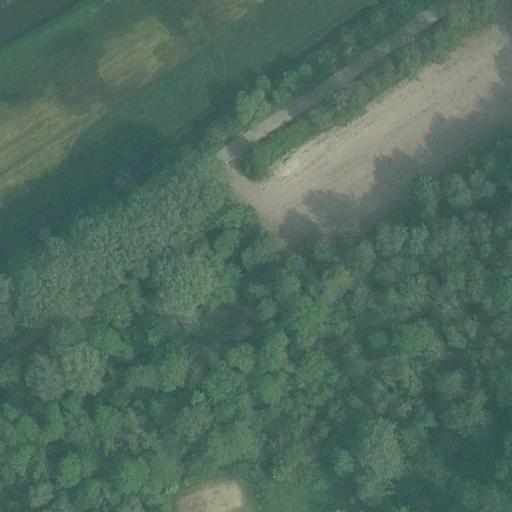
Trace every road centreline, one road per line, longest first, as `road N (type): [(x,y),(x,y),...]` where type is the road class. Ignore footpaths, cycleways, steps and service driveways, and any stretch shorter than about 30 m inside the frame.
road 1 (unclassified): [(0,293),(456,0)]
road 2 (unknown): [(0,472),(96,464),(365,367),(511,358)]
